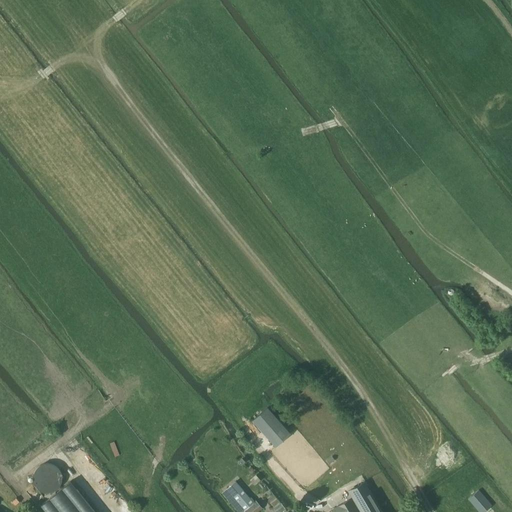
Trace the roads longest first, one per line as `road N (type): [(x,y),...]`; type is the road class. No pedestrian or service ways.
road 1 (track): [(433,511),(422,487),(71,54)]
road 2 (track): [(511,173),(379,0)]
road 3 (track): [(42,77),(142,0)]
